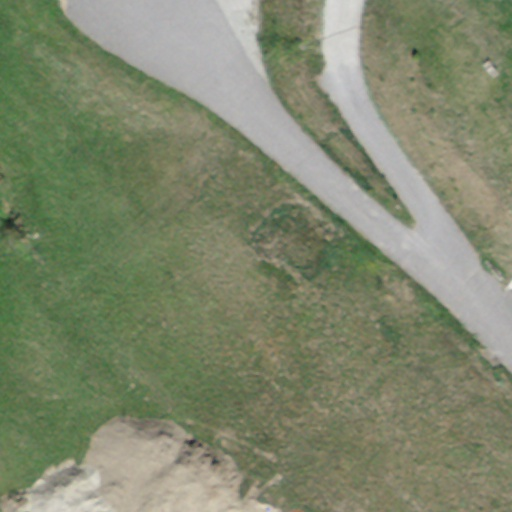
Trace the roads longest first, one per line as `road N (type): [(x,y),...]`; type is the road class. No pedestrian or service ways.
road 1 (residential): [(180,51),(449,271),(511,343)]
road 2 (track): [(449,271),(440,227),(345,86),(341,27),(350,0)]
